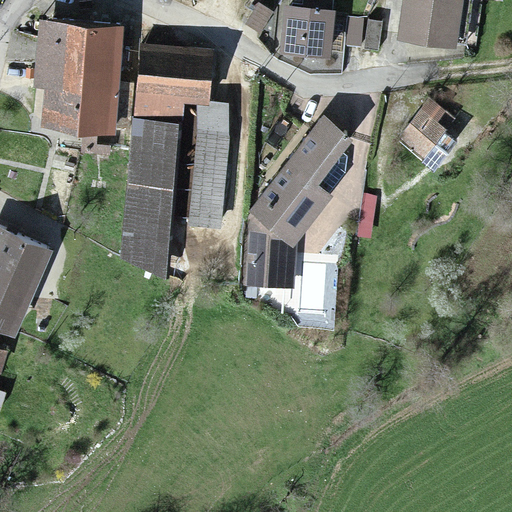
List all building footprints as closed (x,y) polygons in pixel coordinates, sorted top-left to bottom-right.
[(336,0),(333,0),(286,0),(284,47),(334,50),(336,0)] [(407,0),(404,29),(459,35),(462,0),(407,0)] [(47,115),(114,118),(118,18),(42,15),(40,76),(49,77),(47,115)] [(380,22),(349,18),(346,40),(377,44),(380,22)] [(145,37),(134,115),(182,116),(181,96),(210,96),(209,39),(145,37)] [(431,96),(404,132),(433,154),(460,118),(431,96)] [(327,106),(253,205),(298,238),(333,186),(319,175),(355,127),(327,106)] [(134,115),(123,248),(167,264),(182,116),(134,115)] [(245,235),(243,279),(295,282),(298,238),(253,205),(245,235)] [(0,314),(17,321),(50,240),(0,220),(0,314)]
